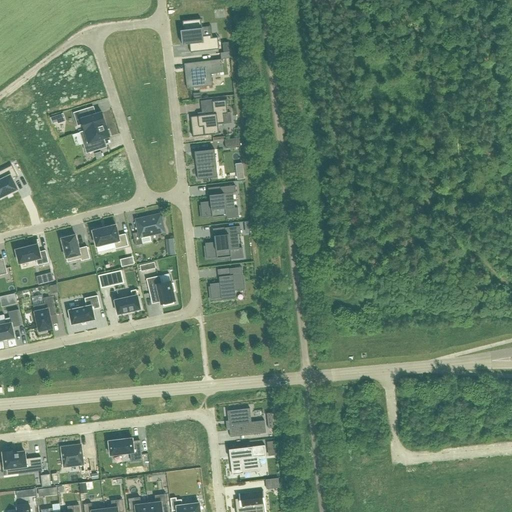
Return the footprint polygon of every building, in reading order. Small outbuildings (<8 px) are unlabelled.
[(184,31),(181,31),(182,40),(183,46),(185,45),(190,45),(191,52),(191,53),(219,50),(218,38),(212,39),(211,36),(203,37),(202,28),(201,19),(183,21),(184,31)] [(221,60),(184,64),(187,89),(212,86),(211,74),(223,73),(221,60)] [(214,114),(191,117),(193,137),(219,134),(218,124),(225,124),(224,115),(231,114),(231,113),(228,113),(226,100),(212,102),(214,114)] [(87,109),(74,113),(78,126),(83,125),(85,131),(85,132),(106,125),(102,112),(96,114),(94,107),(87,109)] [(139,124),(130,128),(132,133),(141,129),(139,124)] [(85,131),(80,133),(87,154),(100,150),(107,148),(104,139),(110,137),(110,136),(111,136),(109,130),(108,130),(106,125),(85,132),(85,131)] [(132,140),(144,137),(143,131),(131,134),(132,140)] [(239,138),(225,140),(226,149),(240,147),(239,138)] [(215,150),(195,152),(198,180),(218,178),(215,150)] [(51,153),(33,162),(41,178),(59,169),(51,153)] [(0,176),(2,181),(0,181),(0,198),(6,195),(6,196),(12,193),(12,192),(17,190),(12,179),(17,176),(12,165),(0,171),(0,176)] [(201,208),(200,208),(200,209),(201,209),(202,218),(211,217),(212,217),(213,218),(227,217),(226,209),(235,208),(233,193),(236,193),(235,186),(220,187),(221,194),(210,196),(211,202),(201,203),(201,208)] [(140,232),(133,234),(135,246),(143,244),(151,242),(150,235),(164,232),(160,215),(137,220),(140,232)] [(94,231),(93,231),(97,247),(98,253),(116,249),(129,246),(126,234),(119,236),(116,226),(100,229),(100,228),(94,229),(94,231)] [(206,249),(205,249),(205,250),(206,250),(207,258),(216,257),(217,257),(217,259),(231,257),(231,250),(240,249),(238,235),(241,234),(240,226),(225,228),(226,235),(215,236),(215,242),(205,244),(206,249)] [(68,235),(61,237),(68,263),(81,259),(82,261),(90,259),(87,247),(79,249),(76,236),(69,237),(68,235)] [(38,245),(16,251),(19,264),(36,260),(38,266),(49,263),(46,251),(40,252),(38,245)] [(146,265),(140,266),(141,272),(147,270),(156,268),(155,262),(146,265)] [(211,290),(210,290),(211,290),(212,299),(220,298),(222,298),(222,300),(236,298),(235,291),(244,290),(242,268),(230,269),(231,276),(219,277),(220,283),(210,284),(211,290)] [(113,272),(99,276),(102,288),(116,285),(113,272)] [(52,273),(44,275),(47,284),(54,282),(52,273)] [(169,274),(147,279),(150,293),(158,291),(161,305),(164,304),(164,306),(174,304),(174,302),(176,302),(173,292),(175,291),(174,283),(172,284),(169,274)] [(57,285),(50,286),(52,294),(59,293),(57,285)] [(133,297),(115,301),(118,315),(141,310),(136,290),(131,291),(133,297)] [(15,294),(7,296),(9,305),(17,303),(15,294)] [(43,296),(32,299),(34,306),(36,314),(34,315),(35,322),(37,321),(40,334),(47,332),(46,330),(53,329),(50,316),(57,314),(53,296),(44,298),(43,296)] [(70,310),(69,311),(69,312),(72,324),(72,325),(73,325),(73,324),(81,323),(86,322),(86,321),(94,320),(95,320),(95,319),(93,310),(101,308),(98,296),(85,299),(87,307),(70,311),(70,310)] [(4,315),(0,315),(0,340),(15,337),(13,328),(22,325),(19,310),(8,312),(10,318),(5,319),(4,315)] [(229,425),(226,425),(227,430),(230,430),(230,437),(266,433),(265,421),(263,421),(263,422),(250,424),(249,410),(250,410),(250,409),(227,411),(229,425)] [(162,438),(153,439),(155,458),(169,457),(168,449),(179,447),(180,455),(189,454),(187,442),(189,442),(188,434),(186,434),(186,432),(162,435),(162,438)] [(109,444),(107,444),(108,452),(110,452),(111,456),(131,453),(132,462),(143,460),(140,441),(133,442),(133,439),(125,440),(125,439),(117,440),(117,441),(109,442),(109,444)] [(275,441),(268,442),(270,456),(276,455),(275,441)] [(81,445),(62,448),(64,467),(80,465),(81,472),(91,470),(90,460),(83,461),(83,457),(82,457),(81,454),(82,453),(81,445)] [(234,463),(231,463),(232,475),(244,474),(244,473),(243,470),(250,469),(250,470),(250,469),(259,468),(259,469),(261,468),(259,459),(259,457),(265,456),(265,457),(266,456),(265,445),(239,449),(240,449),(240,452),(240,456),(233,457),(234,459),(234,463)] [(13,452),(3,453),(5,469),(8,469),(18,468),(18,473),(18,474),(43,471),(41,457),(26,459),(25,452),(13,454),(13,452)] [(180,472),(168,473),(169,481),(181,480),(180,472)] [(51,486),(50,474),(41,475),(42,487),(51,486)] [(278,478),(266,480),(267,490),(276,489),(275,486),(279,485),(278,478)] [(40,496),(57,494),(56,487),(39,489),(40,496)] [(243,498),(235,499),(236,511),(266,511),(265,511),(263,492),(264,492),(264,491),(263,491),(263,492),(243,494),(243,498)] [(155,500),(148,501),(149,511),(162,511),(162,507),(168,506),(166,494),(155,496),(155,500)] [(140,497),(129,499),(130,511),(136,510),(136,511),(149,511),(148,501),(147,501),(148,504),(141,505),(140,497)] [(176,498),(171,499),(172,511),(178,510),(177,511),(200,511),(200,504),(182,506),(182,500),(177,500),(176,498)] [(105,506),(104,506),(105,511),(119,511),(124,511),(123,500),(111,501),(112,509),(105,509),(105,506)] [(92,503),(84,504),(84,511),(105,511),(104,506),(92,508),(92,503)]
